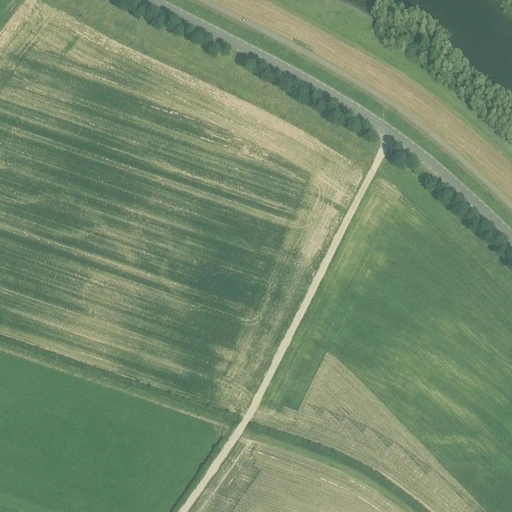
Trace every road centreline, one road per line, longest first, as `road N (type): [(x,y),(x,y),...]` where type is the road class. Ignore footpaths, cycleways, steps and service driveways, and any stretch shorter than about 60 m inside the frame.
road 1 (track): [(390,131),(247,417),(181,511)]
road 2 (tertiary): [(511,240),(390,131),(157,0)]
